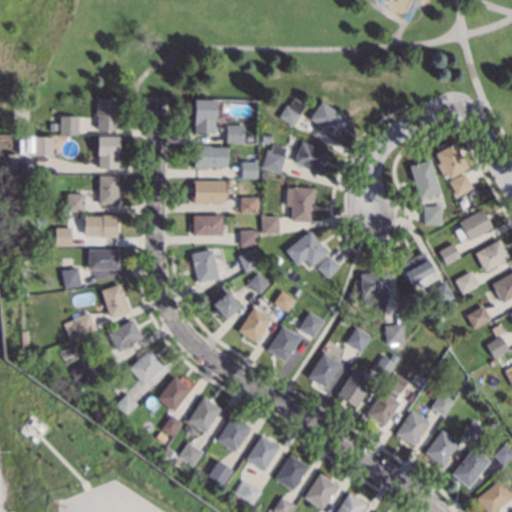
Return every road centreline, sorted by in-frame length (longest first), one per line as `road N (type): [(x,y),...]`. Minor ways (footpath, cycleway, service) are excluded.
road 1 (residential): [(432,511),(203,351),(174,319)]
road 2 (residential): [(366,206),(369,150),(458,104),(511,198)]
road 3 (residential): [(174,319),(156,269),(154,99)]
